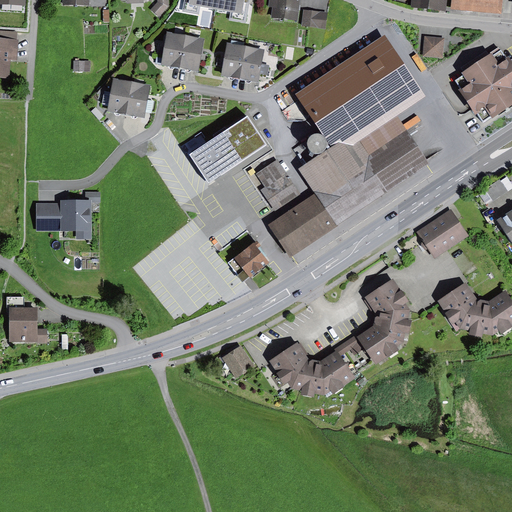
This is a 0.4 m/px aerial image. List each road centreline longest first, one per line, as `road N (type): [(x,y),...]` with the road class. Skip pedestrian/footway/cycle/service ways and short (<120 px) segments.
road 1 (primary): [(511,145),(264,307),(136,358)]
road 2 (residential): [(371,4),(358,31),(266,95),(173,91),(156,127),(98,175),(43,186)]
road 3 (residential): [(136,358),(122,326),(59,309),(0,262)]
road 4 (track): [(209,511),(151,355)]
road 5 (residential): [(511,28),(413,18),(371,4)]
road 6 (primary): [(136,358),(0,388)]
